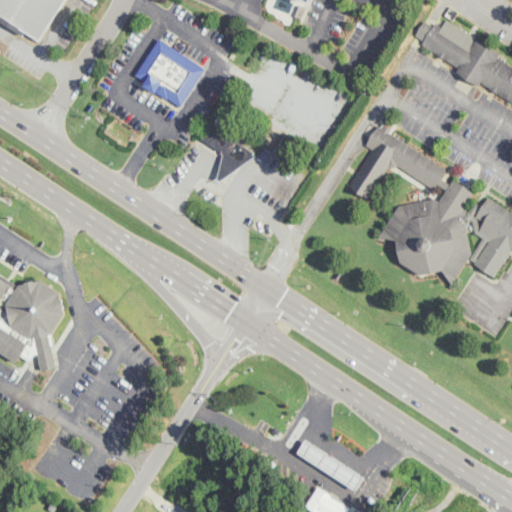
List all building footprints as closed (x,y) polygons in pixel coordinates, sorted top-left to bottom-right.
[(65,0),(39,41),(26,32),(23,36),(0,21),(0,0),(65,0)] [(307,8),(302,19),(296,16),(301,5),(307,8)] [(447,20),(469,34),(464,41),(473,46),(478,38),(501,53),(499,57),(511,65),(511,102),(482,82),(479,86),(456,71),(459,67),(423,43),(425,41),(417,35),(426,21),(434,26),(436,23),(443,27),(447,20)] [(207,69),(181,108),(135,77),(160,38),(207,69)] [(368,72),(364,79),(356,75),(360,68),(368,72)] [(224,115),(220,123),(215,120),(219,112),(224,115)] [(371,123),(377,128),(380,125),(382,127),(384,128),(386,125),(392,128),(391,132),(447,169),(442,178),(444,178),(447,180),(452,183),(454,179),(460,183),(470,190),(474,193),(465,208),(465,209),(461,215),(465,217),(466,218),(466,222),(473,251),(453,282),(444,269),(421,273),(404,266),(397,240),(380,236),(400,206),(414,203),(430,199),(436,198),(440,201),(448,190),(438,184),(434,189),(399,166),(391,168),(390,168),(369,197),(351,185),(373,149),(368,146),(367,145),(369,143),(362,138),(371,123)] [(256,157),(222,182),(219,180),(224,156),(222,154),(223,152),(204,140),(222,127),(237,136),(238,142),(255,153),(254,155),(256,157)] [(271,150),(264,161),(258,156),(265,146),(271,150)] [(475,262),(495,275),(511,249),(511,210),(489,195),(483,205),(479,210),(476,215),(484,220),(480,228),(477,232),(483,236),(470,257),(476,261),(475,262)] [(465,208),(469,210),(475,200),(483,205),(479,210),(477,208),(474,213),(478,216),(480,228),(477,232),(475,231),(472,219),(471,218),(470,220),(465,216),(465,217),(461,215),(465,208)] [(0,276),(10,283),(0,299),(0,324),(28,342),(21,353),(17,361),(0,350),(0,276)] [(41,278),(61,291),(65,312),(52,333),(59,363),(41,368),(39,352),(34,353),(30,359),(21,353),(28,342),(0,324),(0,299),(10,283),(17,287),(18,283),(41,278)] [(299,451),(355,488),(363,475),(306,438),(299,451)] [(318,485),(351,506),(346,511),(318,511),(306,504),(318,485)]
